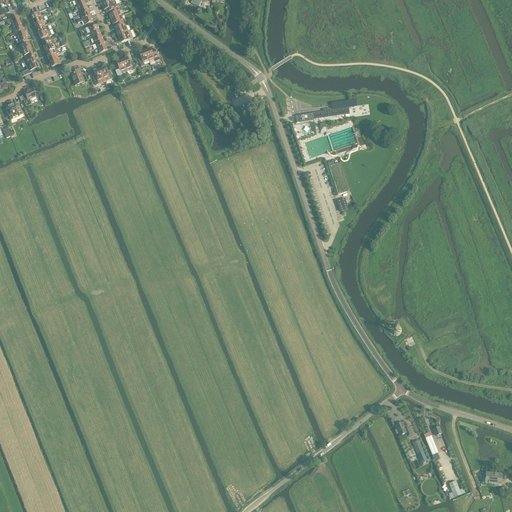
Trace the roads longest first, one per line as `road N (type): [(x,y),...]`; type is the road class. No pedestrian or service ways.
road 1 (tertiary): [(402,390),(340,296),(260,77),(158,0)]
road 2 (tertiary): [(245,511),(402,390)]
road 3 (residential): [(0,101),(20,85),(117,53)]
